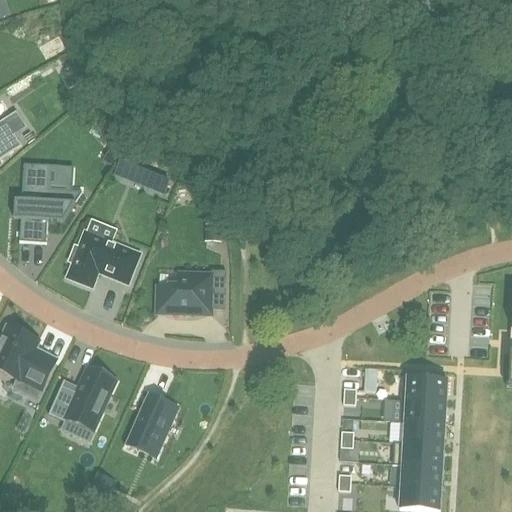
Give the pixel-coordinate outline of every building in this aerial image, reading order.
[(0,161),(21,148),(4,121),(0,124),(0,161)] [(64,223),(83,193),(47,191),(49,168),(24,166),(19,244),(46,246),(47,222),(64,223)] [(128,286),(140,256),(85,235),(79,250),(75,248),(68,264),(73,265),(67,279),(92,289),(98,274),(128,286)] [(225,298),(226,273),(211,272),(211,277),(179,276),(179,289),(158,288),(157,315),(178,316),(178,317),(190,317),(190,316),(210,317),(211,297),(225,298)] [(54,369),(31,358),(36,347),(6,333),(0,345),(0,379),(15,387),(12,394),(37,406),(54,369)] [(94,434),(117,383),(88,369),(76,395),(61,388),(49,417),(65,424),(66,421),(94,434)] [(366,371),(365,380),(376,381),(376,372),(366,371)] [(446,406),(447,384),(407,381),(405,404),(446,406)] [(344,391),(344,400),(356,400),(356,392),(344,391)] [(175,409),(148,397),(130,438),(156,450),(175,409)] [(344,400),(343,407),(355,408),(356,400),(344,400)] [(445,428),(446,406),(405,404),(404,425),(445,428)] [(443,449),(445,428),(404,425),(403,447),(443,449)] [(342,434),(341,442),(353,443),(354,435),(342,434)] [(341,442),(341,450),(353,451),(353,443),(341,442)] [(442,471),(443,449),(403,447),(401,468),(442,471)] [(441,492),(442,471),(401,468),(400,490),(441,492)] [(339,477),(339,485),(351,486),(351,478),(339,477)] [(339,485),(338,494),(350,494),(351,486),(339,485)] [(439,511),(441,492),(400,490),(398,511),(439,511)]
